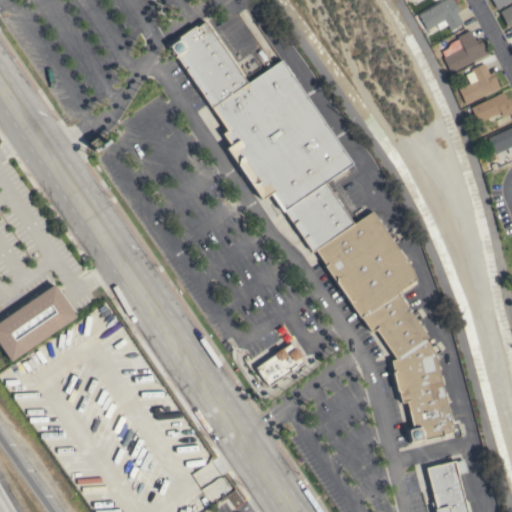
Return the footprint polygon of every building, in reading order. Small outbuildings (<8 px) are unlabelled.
[(443,0),(453,0),(459,10),(455,12),(462,23),(449,30),(443,19),(426,30),(417,15),(443,0)] [(511,0),(496,9),(490,0),(511,0)] [(511,3),(511,28),(510,25),(507,27),(499,11),(511,3)] [(210,108),(176,56),(174,58),(166,44),(195,25),(196,26),(204,21),(246,83),(210,108)] [(450,73),(442,57),(462,47),(456,36),(469,30),(474,41),(479,39),(487,54),(450,73)] [(280,60),(351,163),(324,182),(352,224),(313,249),(310,251),(283,211),(281,212),(269,194),(260,200),(225,148),(229,145),(221,133),(225,131),(210,108),(246,83),(280,60)] [(464,104),(457,89),(468,83),(464,74),(471,71),(470,69),(483,63),(488,74),(492,72),(495,79),(495,80),(499,88),(464,104)] [(511,110),(501,116),(499,112),(477,123),(469,107),(502,91),(506,98),(508,97),(511,105),(511,110)] [(511,152),(508,154),(506,149),(494,154),(487,138),(511,126),(511,152)] [(370,212),(410,270),(413,279),(394,293),(426,337),(423,339),(433,352),(452,431),(442,434),(443,435),(407,444),(404,429),(411,427),(405,402),(399,403),(389,360),(394,359),(374,329),(368,333),(313,249),(352,224),(370,212)] [(0,320),(53,284),(74,316),(10,361),(0,346),(0,320)] [(267,387),(254,368),(267,359),(266,357),(273,353),(274,355),(282,350),(280,348),(287,343),(289,345),(292,343),(295,348),(296,348),(304,360),(302,361),(303,362),(267,387)] [(453,460),(453,462),(462,459),(465,471),(456,473),(465,511),(433,511),(433,509),(434,508),(424,467),(453,460)]
